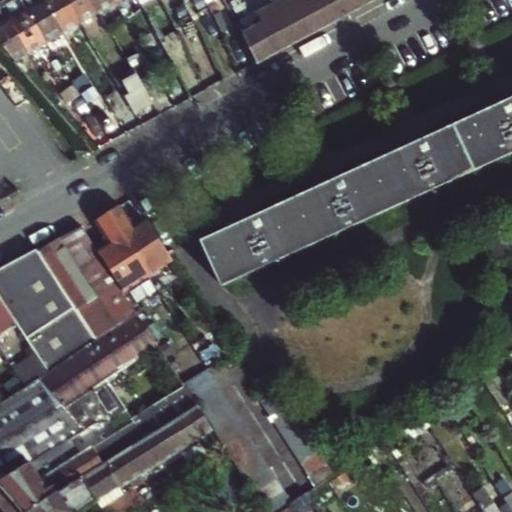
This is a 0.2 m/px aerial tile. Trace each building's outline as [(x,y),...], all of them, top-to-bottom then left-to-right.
[(30,53),(47,43),(27,9),(23,2),(21,0),(10,0),(11,0),(19,14),(10,20),(30,53)] [(42,0),(26,0),(23,2),(27,9),(42,0)] [(65,33),(46,0),(42,0),(27,9),(47,43),(65,33)] [(46,0),(65,33),(82,23),(69,0),(46,0)] [(69,0),(82,23),(100,13),(92,0),(69,0)] [(92,0),(100,13),(117,3),(115,0),(92,0)] [(277,0),(257,11),(263,24),(284,13),(300,42),(378,0),(277,0)] [(193,13),(186,1),(179,6),(185,17),(193,13)] [(30,53),(10,20),(1,6),(0,6),(0,24),(1,25),(0,25),(0,42),(16,61),(30,53)] [(284,13),(263,24),(242,35),(257,65),(300,42),(284,13)] [(137,71),(121,80),(139,111),(155,102),(137,71)] [(511,105),(509,107),(495,113),(205,246),(223,285),(511,153),(511,105)] [(99,250),(101,255),(126,292),(173,262),(146,220),(133,228),(119,207),(95,223),(109,244),(99,250)] [(83,226),(61,240),(70,253),(86,279),(95,294),(117,328),(139,314),(126,292),(101,255),(99,250),(83,226)] [(95,294),(86,279),(70,253),(61,240),(41,253),(67,295),(68,294),(80,311),(90,328),(98,340),(117,328),(95,294)] [(67,295),(41,253),(38,249),(12,263),(73,356),(98,340),(90,328),(80,311),(68,294),(67,295)] [(73,356),(12,263),(0,268),(0,300),(36,355),(48,373),(73,356)] [(117,328),(98,340),(73,356),(48,373),(25,388),(2,403),(0,404),(0,483),(24,511),(28,511),(196,405),(190,395),(182,381),(139,314),(117,328)] [(36,355),(13,370),(25,388),(48,373),(36,355)] [(279,511),(291,504),(277,482),(270,471),(207,369),(182,381),(190,395),(196,405),(197,406),(204,417),(211,429),(213,431),(230,460),(232,463),(239,473),(246,485),(253,496),(260,507),(263,511),(279,511)] [(258,395),(308,474),(316,487),(337,473),(280,381),(258,395)] [(197,406),(196,405),(28,511),(83,511),(99,502),(93,493),(114,480),(120,488),(133,480),(142,495),(173,476),(170,470),(186,460),(181,451),(213,431),(211,429),(204,417),(197,406)] [(232,463),(230,460),(222,465),(251,511),(263,511),(260,507),(253,496),(246,485),(239,473),(232,463)] [(99,502),(120,488),(114,480),(93,493),(99,502)]
